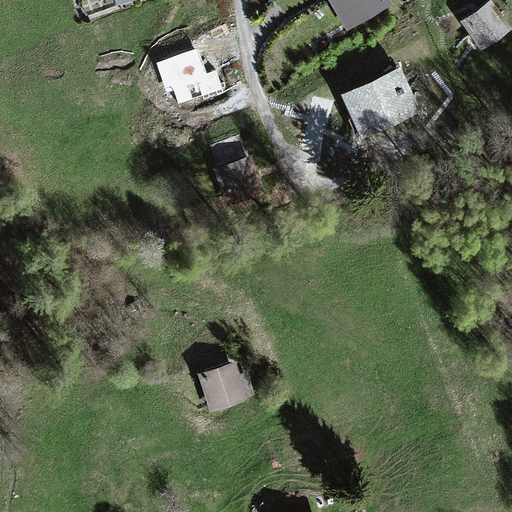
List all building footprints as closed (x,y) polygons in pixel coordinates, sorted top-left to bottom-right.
[(329,0),(346,27),(390,0),(329,0)] [(511,33),(489,3),(460,25),(483,56),(511,33)] [(200,55),(165,67),(178,105),(213,92),(200,55)] [(397,69),(340,96),(362,143),(419,116),(397,69)] [(247,149),(212,163),(228,200),(262,185),(247,149)] [(237,361),(197,375),(210,414),(251,401),(237,361)]
